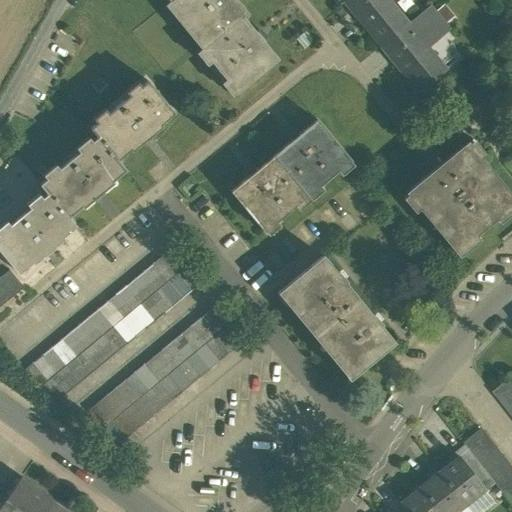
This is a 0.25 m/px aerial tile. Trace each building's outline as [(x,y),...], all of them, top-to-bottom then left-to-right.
[(171,0),(169,2),(205,46),(241,17),(245,13),(235,0),(171,0)] [(348,0),(360,14),(357,17),(380,46),(384,43),(408,23),(388,0),(348,0)] [(408,23),(384,43),(398,60),(395,63),(419,92),(445,71),(423,43),(445,25),(429,6),(408,23)] [(205,46),(200,50),(236,94),(276,61),(241,17),(205,46)] [(146,80),(88,127),(97,138),(115,161),(129,150),(127,148),(138,139),(142,143),(151,136),(148,131),(159,122),(160,124),(173,114),(146,80)] [(315,122),(272,158),(305,199),(348,163),(315,122)] [(97,138),(40,184),(48,194),(66,217),(79,207),(77,205),(88,196),(92,200),(101,192),(98,188),(109,178),(111,181),(124,171),(115,161),(97,138)] [(511,204),(511,200),(464,144),(404,195),(453,254),(511,204)] [(305,199),(272,158),(229,194),(262,234),(305,199)] [(48,194),(0,233),(0,253),(17,274),(30,264),(28,261),(39,252),(43,257),(52,249),(48,245),(59,236),(61,238),(74,227),(66,217),(48,194)] [(184,269),(169,251),(161,259),(175,276),(184,269)] [(175,276),(161,259),(152,266),(166,283),(175,276)] [(335,276),(320,259),(280,292),(316,335),(356,302),(342,284),(343,283),(337,275),(335,276)] [(166,283),(152,266),(143,273),(157,291),(166,283)] [(198,287),(184,269),(175,276),(190,294),(198,287)] [(22,290),(7,271),(0,277),(0,280),(13,297),(22,290)] [(157,291),(143,273),(134,281),(148,298),(157,291)] [(190,294),(175,276),(166,283),(181,301),(190,294)] [(13,297),(0,280),(0,299),(4,304),(13,297)] [(148,298),(134,281),(124,289),(138,306),(148,298)] [(181,301),(166,283),(157,291),(172,308),(181,301)] [(138,306),(124,289),(115,296),(129,313),(138,306)] [(157,291),(148,298),(163,316),(172,308),(157,291)] [(129,313),(115,296),(106,304),(120,321),(129,313)] [(163,316),(148,298),(138,306),(153,324),(163,316)] [(356,302),(316,335),(352,378),(392,344),(377,327),(378,326),(372,317),(370,319),(356,302)] [(120,321),(106,304),(96,311),(111,329),(120,321)] [(153,324),(138,306),(129,313),(144,331),(153,324)] [(229,325),(215,308),(206,315),(220,332),(229,325)] [(111,329),(96,311),(87,319),(102,336),(111,329)] [(144,331),(129,313),(120,321),(135,339),(144,331)] [(220,332),(206,315),(197,322),(211,340),(220,332)] [(102,336),(87,319),(78,326),(92,344),(102,336)] [(120,321),(111,329),(125,346),(135,339),(120,321)] [(211,340),(197,322),(188,330),(202,347),(211,340)] [(243,343),(229,325),(220,332),(235,350),(243,343)] [(92,344),(78,326),(69,334),(83,351),(92,344)] [(125,346),(111,329),(102,336),(116,354),(125,346)] [(202,347),(188,330),(179,337),(193,354),(202,347)] [(235,350),(220,332),(211,340),(225,357),(235,350)] [(83,351),(69,334),(60,341),(74,359),(83,351)] [(116,354),(102,336),(92,344),(107,361),(116,354)] [(193,354),(179,337),(170,344),(184,362),(193,354)] [(225,357),(211,340),(202,347),(216,364),(225,357)] [(74,359),(60,341),(50,349),(64,367),(74,359)] [(107,361),(92,344),(83,351),(98,369),(107,361)] [(184,362),(170,344),(160,352),(175,369),(184,362)] [(216,364),(202,347),(193,354),(207,372),(216,364)] [(64,367),(50,349),(41,357),(55,374),(64,367)] [(98,369),(83,351),(74,359),(89,377),(98,369)] [(175,369),(160,352),(151,359),(166,377),(175,369)] [(207,372),(193,354),(184,362),(198,379),(207,372)] [(55,374),(41,357),(32,364),(46,382),(55,374)] [(89,377),(74,359),(64,367),(79,385),(89,377)] [(151,359),(142,367),(156,385),(166,377),(151,359)] [(198,379),(184,362),(175,369),(189,387),(198,379)] [(46,382),(32,364),(23,372),(37,389),(46,382)] [(79,385),(64,367),(55,374),(70,392),(79,385)] [(156,385),(142,367),(133,374),(147,392),(156,385)] [(175,369),(166,377),(180,394),(189,387),(175,369)] [(70,392),(55,374),(46,382),(61,400),(70,392)] [(147,392),(133,374),(124,382),(138,399),(147,392)] [(166,377),(156,385),(170,402),(180,394),(166,377)] [(511,379),(510,377),(491,392),(511,418),(511,379)] [(61,400),(46,382),(37,389),(52,407),(61,400)] [(138,399),(124,382),(114,390),(128,407),(138,399)] [(170,402),(156,385),(147,392),(161,409),(170,402)] [(128,407),(114,390),(105,397),(119,415),(128,407)] [(161,409),(147,392),(138,399),(152,417),(161,409)] [(119,415),(105,397),(95,405),(110,422),(119,415)] [(152,417),(138,399),(128,407),(142,425),(152,417)] [(110,422),(95,405),(86,412),(101,430),(110,422)] [(142,425),(128,407),(119,415),(133,432),(142,425)] [(133,432),(119,415),(110,422),(124,440),(133,432)] [(124,440),(110,422),(101,430),(115,447),(124,440)] [(511,468),(480,428),(462,443),(467,450),(493,483),(511,506),(511,468)] [(493,483),(467,450),(457,457),(484,491),(493,483)] [(484,491),(457,457),(438,473),(464,506),(484,491)] [(456,511),(464,506),(438,473),(419,488),(438,511),(456,511)] [(4,499),(0,504),(0,511),(45,511),(53,501),(20,477),(4,499)] [(438,511),(419,488),(400,503),(407,511),(438,511)] [(67,511),(53,501),(45,511),(67,511)]
